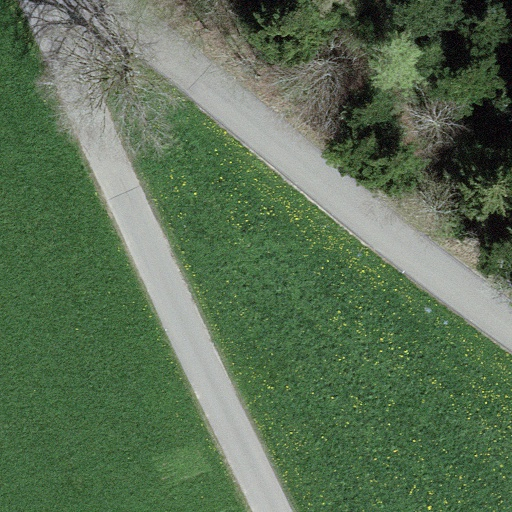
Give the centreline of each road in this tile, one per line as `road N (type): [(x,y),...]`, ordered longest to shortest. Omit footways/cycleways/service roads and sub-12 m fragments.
road 1 (unclassified): [(264,511),(27,0)]
road 2 (unclassified): [(511,342),(83,0)]
